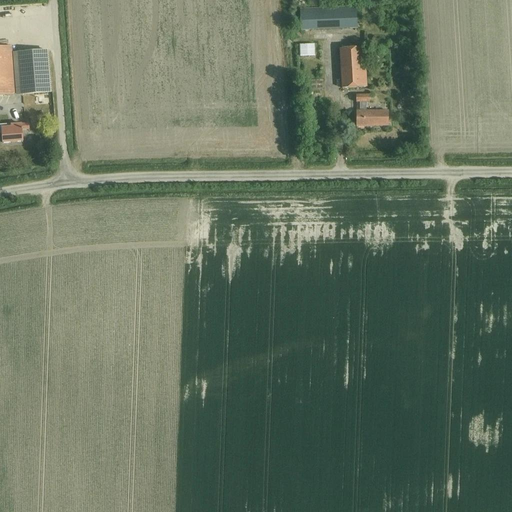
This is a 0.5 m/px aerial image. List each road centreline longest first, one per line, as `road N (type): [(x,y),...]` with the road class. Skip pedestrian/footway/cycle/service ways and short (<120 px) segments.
road 1 (tertiary): [(65,182),(511,167)]
road 2 (unclassified): [(65,182),(53,0)]
